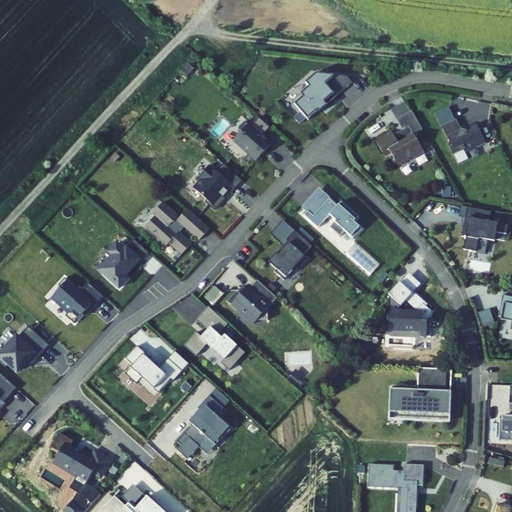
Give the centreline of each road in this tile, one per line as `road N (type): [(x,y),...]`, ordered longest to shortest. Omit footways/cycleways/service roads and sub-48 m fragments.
road 1 (residential): [(315,147),(422,248),(462,312),(474,371),(471,447),(449,511)]
road 2 (residential): [(66,389),(120,329),(191,283),(315,147)]
road 3 (track): [(189,21),(199,29),(511,66)]
road 4 (track): [(0,230),(209,0)]
road 5 (residential): [(511,92),(401,81),(374,93),(315,147)]
